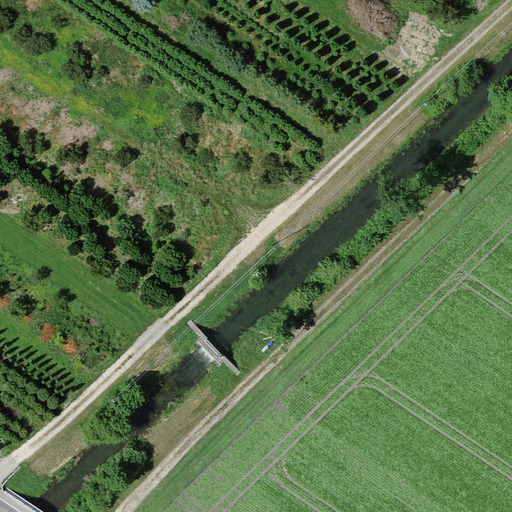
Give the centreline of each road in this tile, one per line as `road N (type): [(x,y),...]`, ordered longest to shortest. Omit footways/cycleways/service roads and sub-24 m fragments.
road 1 (track): [(0,478),(511,4)]
road 2 (track): [(126,511),(205,412),(508,123)]
